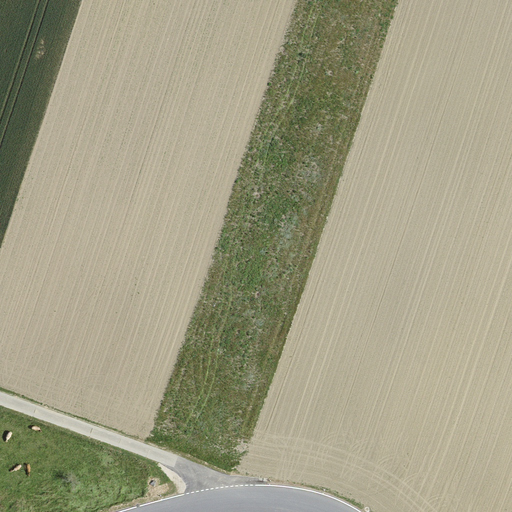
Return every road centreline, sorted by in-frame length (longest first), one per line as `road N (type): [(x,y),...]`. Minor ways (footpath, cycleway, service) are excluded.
road 1 (track): [(238,495),(166,458),(0,398)]
road 2 (tertiary): [(177,511),(238,495),(320,511)]
